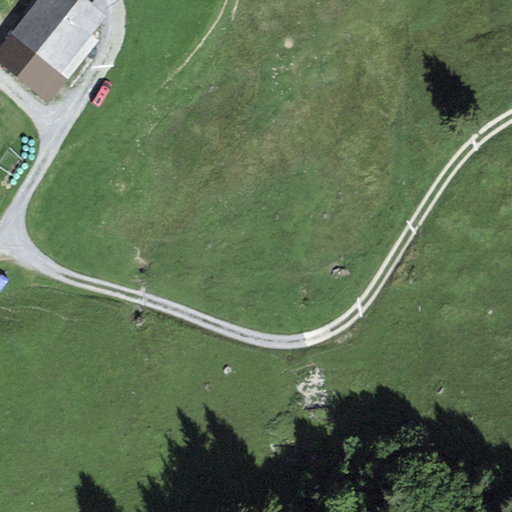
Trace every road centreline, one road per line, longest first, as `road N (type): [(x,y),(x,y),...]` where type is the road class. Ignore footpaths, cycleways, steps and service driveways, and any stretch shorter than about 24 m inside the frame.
road 1 (track): [(511,116),(447,173),(351,316),(305,339),(255,337),(65,276),(0,239)]
road 2 (track): [(0,233),(107,58),(118,27),(116,0)]
